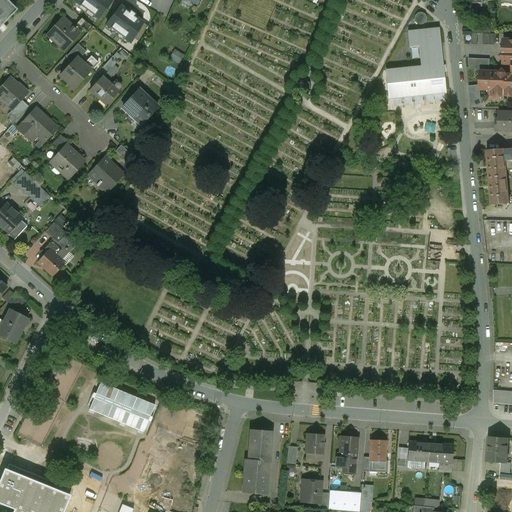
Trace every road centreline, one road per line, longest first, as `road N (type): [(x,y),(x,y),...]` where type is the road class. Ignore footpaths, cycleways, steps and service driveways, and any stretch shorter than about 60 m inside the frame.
road 1 (residential): [(480,422),(481,293),(449,0)]
road 2 (residential): [(239,403),(480,422)]
road 3 (residential): [(56,305),(105,345),(239,403)]
road 4 (residential): [(3,49),(101,139)]
road 5 (residential): [(56,305),(0,414)]
